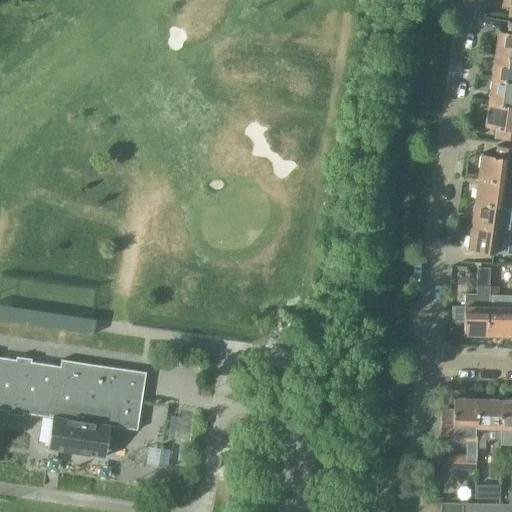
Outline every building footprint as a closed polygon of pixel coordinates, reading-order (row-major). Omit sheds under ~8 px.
[(511,0),(502,0),(502,4),(510,5),(508,16),(511,16),(511,0)] [(511,21),(507,21),(506,31),(498,30),(495,54),(511,56),(511,21)] [(511,56),(495,54),(492,78),(511,80),(511,56)] [(488,102),(511,105),(511,80),(492,78),(488,102)] [(511,105),(488,102),(485,126),(497,127),(496,137),(511,139),(511,105)] [(481,153),(478,177),(511,181),(511,146),(497,145),(495,155),(481,153)] [(511,206),(511,181),(478,177),(475,201),(511,206)] [(511,230),(511,206),(475,201),(471,225),(499,229),(511,230)] [(508,254),(511,230),(499,229),(471,225),(468,249),(508,254)] [(489,286),(490,286),(491,267),(478,266),(476,286),(482,286),(482,294),(465,294),(465,306),(465,307),(464,323),(464,334),(487,334),(488,307),(489,307),(489,295),(489,286)] [(498,286),(490,286),(489,286),(489,295),(498,295),(498,286)] [(454,307),(453,323),(464,323),(465,307),(454,307)] [(511,318),(511,307),(489,307),(488,307),(487,334),(511,335),(511,318)] [(23,412),(47,416),(51,393),(57,394),(61,366),(60,366),(60,365),(31,361),(32,358),(17,356),(16,359),(0,356),(0,408),(9,410),(8,413),(23,415),(23,412)] [(51,393),(47,416),(52,416),(48,448),(105,457),(110,425),(137,429),(146,372),(61,359),(60,365),(60,366),(61,366),(57,394),(51,393)] [(299,363),(275,360),(274,360),(272,372),(298,375),(299,363)] [(440,435),(476,436),(477,399),(454,398),(453,410),(441,409),(440,435)] [(477,446),(476,446),(476,448),(477,448),(485,448),(485,440),(501,440),(501,427),(502,399),(477,399),(476,436),(477,436),(477,446)] [(501,427),(511,427),(511,399),(502,399),(501,427)] [(476,448),(476,446),(468,446),(467,454),(438,454),(438,468),(476,470),(477,448),(476,448)] [(486,491),(474,490),(474,499),(486,500),(486,491)] [(511,511),(511,504),(440,502),(439,511),(511,511)]
